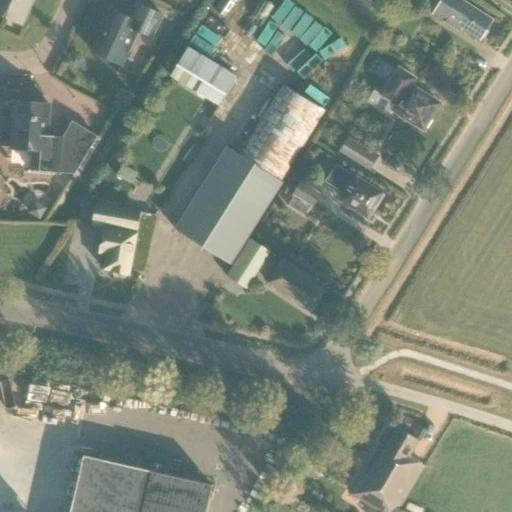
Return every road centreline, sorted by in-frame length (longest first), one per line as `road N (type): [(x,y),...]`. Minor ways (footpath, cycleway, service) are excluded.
road 1 (unclassified): [(327,371),(511,70)]
road 2 (unclassified): [(0,309),(291,375),(327,371)]
road 3 (unclassified): [(327,371),(511,429)]
